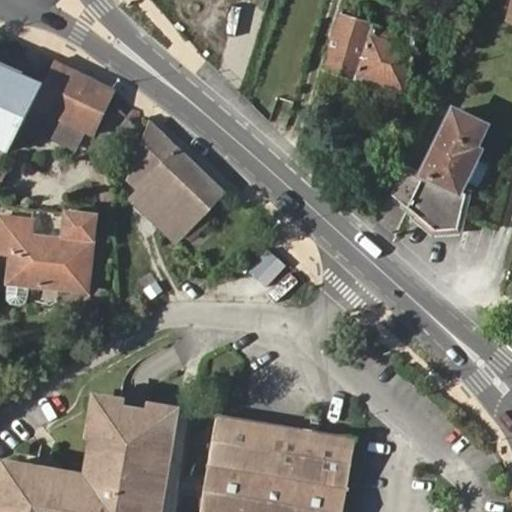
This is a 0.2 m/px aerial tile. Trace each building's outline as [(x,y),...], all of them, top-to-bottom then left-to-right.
[(511,0),(500,0),(497,16),(511,20),(511,0)] [(371,34),(374,25),(342,15),(325,68),(405,91),(420,39),(413,37),(411,45),(371,34)] [(227,20),(212,40),(237,60),(252,39),(227,20)] [(413,37),(374,25),(371,34),(411,45),(413,37)] [(115,91),(55,62),(33,104),(32,105),(82,130),(84,131),(93,135),(115,91)] [(23,123),(32,105),(33,104),(43,84),(0,65),(0,149),(8,153),(23,123)] [(82,130),(32,105),(23,123),(73,148),(82,130)] [(488,128),(455,110),(424,174),(408,167),(394,197),(408,207),(420,216),(439,230),(460,230),(467,193),(460,190),(488,128)] [(149,123),(127,180),(138,191),(185,235),(201,250),(242,207),(179,147),(176,148),(149,123)] [(185,235),(138,191),(129,201),(176,244),(185,235)] [(420,216),(408,207),(406,211),(417,220),(420,216)] [(8,283),(86,292),(95,218),(67,215),(64,239),(49,238),(32,237),(33,222),(1,218),(0,226),(0,251),(12,253),(8,283)] [(150,289),(159,307),(188,292),(178,275),(150,289)] [(340,511),(356,433),(214,413),(199,511),(340,511)] [(168,429),(126,421),(99,418),(83,497),(3,484),(0,501),(0,511),(153,511),(160,475),(168,429)]
